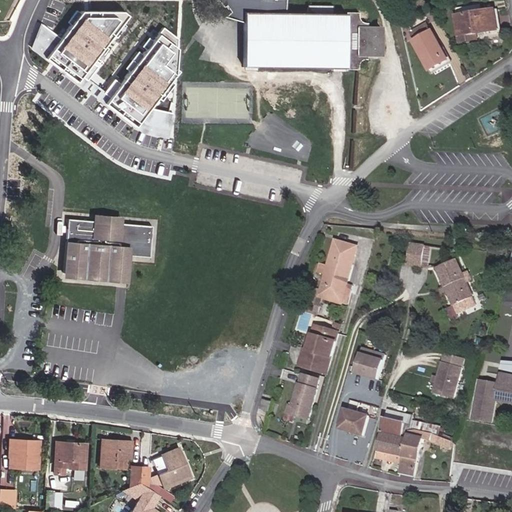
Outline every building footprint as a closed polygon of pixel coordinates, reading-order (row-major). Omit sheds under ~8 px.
[(284,0),(216,0),(223,7),(225,5),(229,11),(223,16),(243,23),(242,67),(344,68),(344,69),(357,69),(358,62),(359,61),(361,59),(363,59),(363,56),(367,56),(381,56),(381,26),(367,26),(364,26),(364,22),(360,21),(358,20),(357,18),(357,12),(345,12),(345,13),(332,13),(332,6),(306,5),(306,12),(284,12),(284,0)] [(488,35),(488,32),(500,30),(496,10),(457,17),(462,44),(479,42),(479,43),(486,42),(489,38),(501,36),(500,33),(488,35)] [(84,13),(49,59),(80,84),(131,17),(126,12),(84,13)] [(448,62),(441,50),(443,49),(433,32),(432,32),(428,24),(411,33),(416,41),(414,42),(431,72),(448,62)] [(180,39),(164,28),(106,106),(139,128),(180,74),(180,39)] [(450,61),(443,49),(441,50),(448,62),(450,61)] [(120,217),(94,215),(94,221),(120,223),(120,217)] [(94,221),(67,219),(63,272),(78,278),(88,276),(90,279),(102,277),(104,280),(117,278),(119,254),(128,255),(149,257),(151,226),(120,223),(94,221)] [(356,256),(359,248),(337,241),(334,249),(356,256)] [(424,267),(427,247),(412,245),(409,265),(424,267)] [(348,286),(356,256),(334,249),(329,267),(322,265),(320,272),(327,274),(321,293),(340,299),(344,284),(348,286)] [(128,255),(119,254),(117,278),(126,279),(128,255)] [(464,275),(458,260),(438,269),(447,289),(449,293),(458,314),(477,305),(468,283),(473,281),(469,273),(464,275)] [(348,305),(353,287),(348,286),(344,284),(340,299),(321,293),(320,297),(323,298),(348,305)] [(318,297),(320,290),(309,287),(307,294),(318,297)] [(318,316),(323,298),(320,297),(318,297),(307,294),(305,294),(300,310),(318,316)] [(330,367),(340,333),(316,326),(313,335),(312,334),(312,335),(315,336),(310,351),(308,351),(305,350),(302,358),(330,367)] [(380,380),(387,356),(363,349),(356,373),(380,380)] [(463,368),(466,360),(446,354),(443,362),(463,368)] [(328,375),(330,367),(302,358),(300,366),(328,375)] [(511,362),(503,361),(501,370),(511,372),(511,362)] [(443,362),(438,378),(437,383),(434,393),(455,399),(464,368),(463,368),(443,362)] [(497,401),(511,403),(511,376),(502,374),(500,385),(481,382),(474,419),(493,423),(497,401)] [(311,415),(318,390),(317,390),(320,380),(303,375),(300,385),(299,384),(293,406),(290,405),(286,419),(294,422),(295,416),(297,411),(311,415)] [(269,412),(272,402),(264,400),(261,410),(269,412)] [(364,436),(370,416),(346,410),(340,429),(364,436)] [(309,420),(311,415),(297,411),(295,416),(309,420)] [(412,422),(413,417),(388,411),(386,420),(411,426),(412,422)] [(410,431),(411,426),(386,420),(382,433),(408,439),(410,431)] [(417,431),(419,424),(412,422),(411,426),(410,431),(417,431)] [(433,434),(434,427),(419,424),(417,431),(433,434)] [(439,437),(441,428),(434,427),(433,434),(434,435),(439,437)] [(416,477),(425,439),(433,441),(443,445),(442,449),(451,450),(452,448),(455,448),(456,442),(453,442),(439,437),(434,435),(433,434),(417,431),(410,431),(408,439),(404,457),(402,464),(400,473),(416,477)] [(404,457),(408,439),(382,433),(376,458),(394,462),(396,455),(404,457)] [(130,459),(131,441),(100,439),(98,467),(114,468),(115,458),(127,459),(130,459)] [(38,469),(39,441),(19,440),(19,444),(8,443),(7,458),(8,458),(21,458),(20,468),(38,469)] [(84,462),(86,443),(55,441),(54,466),(55,466),(64,466),(66,466),(66,460),(84,462)] [(190,476),(178,448),(161,455),(152,459),(157,473),(162,486),(163,488),(190,476)] [(402,464),(404,457),(396,455),(394,462),(402,464)] [(20,468),(21,458),(8,458),(8,467),(20,468)] [(126,469),(127,459),(115,458),(114,468),(126,469)] [(84,469),(84,462),(66,460),(66,466),(66,468),(84,469)] [(63,474),(64,466),(55,466),(54,473),(63,474)] [(138,482),(139,467),(130,466),(129,487),(138,482)] [(148,477),(149,468),(139,467),(138,482),(148,489),(148,483),(148,477)] [(75,469),(74,477),(86,478),(86,470),(75,469)] [(162,486),(157,473),(148,477),(148,483),(162,486)] [(131,511),(157,511),(152,508),(159,496),(151,491),(148,489),(138,482),(129,487),(143,496),(140,500),(146,504),(140,511),(132,511),(131,511)] [(164,493),(154,486),(151,491),(159,496),(169,503),(173,498),(164,492),(164,493)] [(0,507),(14,508),(15,491),(0,489),(0,507)] [(53,494),(53,493),(45,493),(44,508),(52,509),(53,494)] [(60,509),(61,495),(53,494),(52,509),(60,509)] [(132,511),(140,511),(146,504),(140,500),(132,511)]
